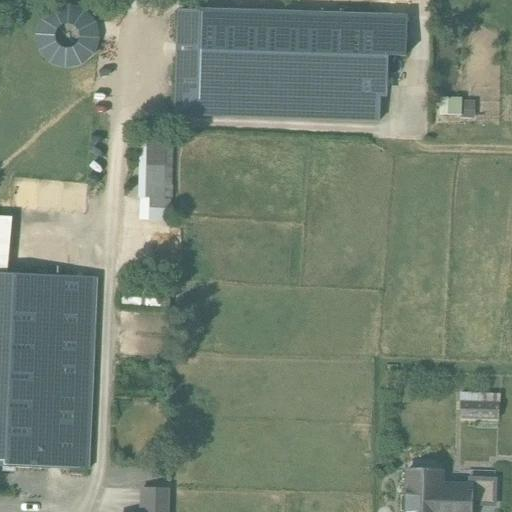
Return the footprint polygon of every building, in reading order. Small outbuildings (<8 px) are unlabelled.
[(69,71),(80,69),(89,63),(96,55),(100,45),(100,34),(96,23),(90,15),(80,9),(70,6),(59,7),(49,11),(41,19),(36,28),(35,39),(36,49),(41,59),(49,66),(59,70),(69,71)] [(383,14),(179,10),(176,116),(381,121),(383,14)] [(165,149),(139,149),(139,199),(171,200),(172,188),(165,188),(165,149)] [(0,219),(0,275),(7,275),(11,220),(0,219)] [(0,467),(88,471),(97,279),(7,275),(0,275),(0,467)] [(499,405),(462,404),(461,419),(498,420),(499,405)] [(470,472),(470,486),(470,505),(494,506),(494,472),(470,472)] [(441,474),(406,473),(405,511),(469,511),(470,505),(470,486),(440,486),(441,474)] [(168,511),(169,492),(143,491),(142,511),(168,511)]
